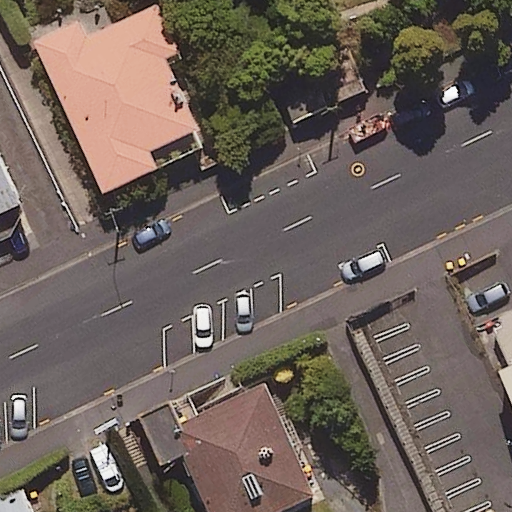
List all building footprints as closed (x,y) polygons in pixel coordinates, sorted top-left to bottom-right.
[(184,54),(161,4),(95,35),(85,14),(37,36),(109,192),(213,144),(173,59),(184,54)] [(0,215),(23,205),(0,154),(0,232),(4,231),(0,221),(0,215)] [(511,313),(486,326),(511,381),(511,313)] [(288,511),(325,494),(271,383),(180,427),(220,511),(288,511)] [(0,511),(38,511),(26,484),(0,495),(0,511)]
